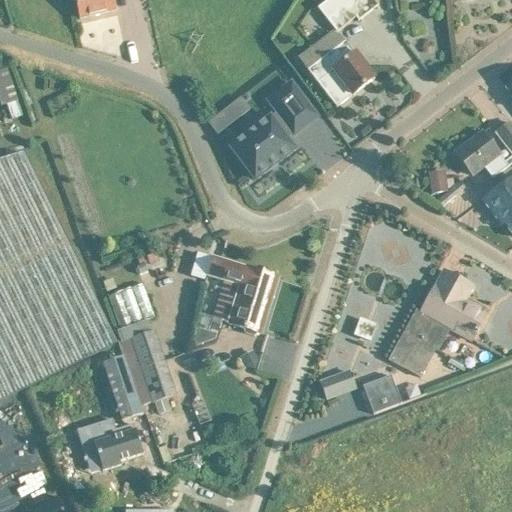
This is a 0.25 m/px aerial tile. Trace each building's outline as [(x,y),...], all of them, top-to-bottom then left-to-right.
[(116,12),(113,0),(74,0),(79,20),(116,12)] [(371,0),(330,0),(318,10),(324,18),(334,32),(336,34),(338,33),(356,19),(358,21),(377,7),(371,0)] [(334,32),(298,60),(336,109),(352,96),(352,97),(374,80),(338,33),(336,34),(334,32)] [(0,72),(0,88),(6,106),(17,102),(6,70),(0,72)] [(270,116),(227,148),(253,184),(297,151),(287,139),(291,136),(293,139),(320,119),(291,81),(264,101),(274,115),(271,117),(270,116)] [(210,121),(207,123),(216,135),(229,126),(220,114),(210,121)] [(511,157),(504,163),(482,134),(455,154),(473,177),(484,169),(492,180),(511,164),(511,126),(510,124),(496,134),(511,155),(511,157)] [(0,401),(116,344),(23,153),(0,160),(0,401)] [(445,177),(428,179),(430,196),(446,194),(445,177)] [(511,179),(483,202),(493,215),(495,213),(511,235),(511,179)] [(446,194),(436,202),(441,209),(465,189),(460,182),(446,194)] [(158,262),(155,253),(146,256),(148,263),(149,266),(158,262)] [(197,254),(190,277),(204,282),(206,276),(224,281),(213,317),(229,323),(228,325),(245,330),(244,334),(255,337),(256,334),(260,335),(261,334),(259,333),(266,311),(268,312),(278,279),(211,257),(211,259),(197,254)] [(478,330),(477,330),(486,314),(484,313),(484,310),(477,306),(474,308),(464,302),(472,288),(444,272),(421,314),(416,312),(389,362),(416,377),(434,348),(436,350),(449,329),(470,341),(474,334),(475,335),(478,330)] [(156,278),(123,290),(134,321),(168,309),(156,278)] [(179,306),(187,307),(188,284),(180,283),(179,306)] [(166,400),(168,399),(177,396),(153,332),(152,332),(149,322),(122,332),(125,342),(132,340),(153,404),(163,401),(166,400)] [(198,357),(203,356),(203,349),(182,351),(184,370),(199,368),(198,357)] [(252,352),(239,358),(244,368),(254,371),(257,361),(252,352)] [(142,417),(135,398),(122,358),(104,364),(116,404),(122,423),(142,417)] [(349,373),(320,384),(327,401),(355,390),(349,373)] [(363,387),(373,415),(400,405),(390,377),(363,387)] [(170,412),(166,400),(163,401),(154,404),(158,416),(170,412)] [(102,468),(141,455),(134,433),(117,439),(112,422),(78,433),(83,451),(95,447),(102,468)]
